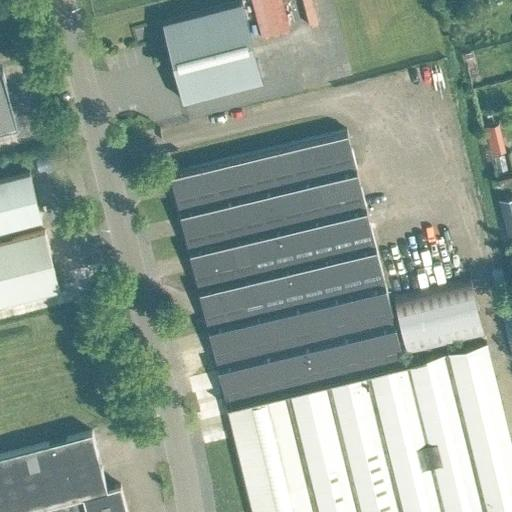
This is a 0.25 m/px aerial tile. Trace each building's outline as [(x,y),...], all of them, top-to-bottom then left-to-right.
[(183,98),(262,78),(241,0),(229,0),(162,18),(183,98)] [(254,0),(259,31),(288,28),(284,0),(254,0)] [(0,130),(17,126),(2,68),(0,68),(0,130)] [(487,137),(501,134),(498,121),(484,125),(487,137)] [(347,128),(169,169),(253,511),(488,511),(511,506),(511,446),(487,343),(419,359),(417,352),(407,354),(408,362),(405,362),(401,345),(406,344),(408,350),(485,331),(484,324),(471,273),(388,293),(347,128)] [(0,227),(42,216),(29,168),(0,176),(0,227)] [(511,195),(499,199),(507,234),(511,232),(511,195)] [(0,302),(60,287),(45,227),(0,238),(0,302)] [(0,511),(127,511),(119,482),(106,486),(91,428),(0,452),(0,511)]
